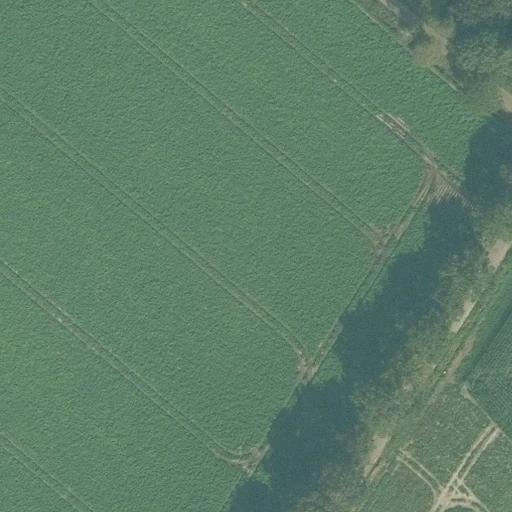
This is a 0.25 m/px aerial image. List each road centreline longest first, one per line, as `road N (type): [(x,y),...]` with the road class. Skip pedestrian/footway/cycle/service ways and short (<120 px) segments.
road 1 (unclassified): [(337,511),(511,236)]
road 2 (unclassified): [(511,115),(377,0)]
